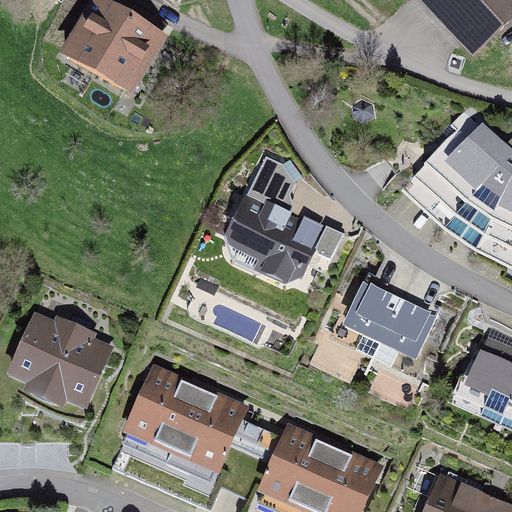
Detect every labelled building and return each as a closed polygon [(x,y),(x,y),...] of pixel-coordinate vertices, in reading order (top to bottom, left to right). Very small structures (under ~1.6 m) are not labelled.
[(87,18),(65,54),(125,90),(140,65),(147,69),(153,58),(146,54),(163,26),(120,0),(106,0),(93,22),(87,18)] [(511,8),(503,0),(412,0),(457,47),(463,41),(474,52),(511,15),(511,8)] [(450,140),(407,187),(449,225),(445,230),(477,251),(480,245),(511,261),(511,143),(505,150),(464,113),(455,123),(454,120),(442,133),(450,140)] [(250,199),(242,216),(247,229),(241,241),(246,254),(262,261),(266,275),(285,283),(298,279),(308,258),(317,262),(319,257),(330,262),(342,235),(327,229),(325,234),(281,214),(295,185),(281,166),(266,159),(248,198),(250,199)] [(355,352),(373,360),(405,292),(369,275),(348,320),(368,330),(365,336),(363,335),(355,352)] [(217,288),(201,281),(198,289),(214,296),(217,288)] [(441,309),(405,292),(373,360),(391,369),(402,346),(419,354),(441,309)] [(36,320),(12,374),(33,384),(35,380),(65,393),(63,397),(85,406),(109,351),(87,342),(86,346),(55,333),(57,329),(36,320)] [(511,351),(482,339),(455,401),(511,426),(511,351)] [(155,372),(128,433),(172,452),(166,465),(189,475),(195,462),(217,472),(235,431),(245,435),(253,439),(257,430),(239,422),(244,411),(155,372)] [(280,453),(284,443),(257,430),(253,439),(245,435),(221,490),(247,502),(271,449),(280,453)] [(280,453),(263,492),(284,501),(279,511),(306,511),(307,511),(308,511),(359,511),(378,470),(289,431),(284,443),(280,453)] [(511,511),(502,507),(508,493),(485,483),(479,497),(442,481),(428,511),(418,511),(400,504),(396,511),(511,511)]
